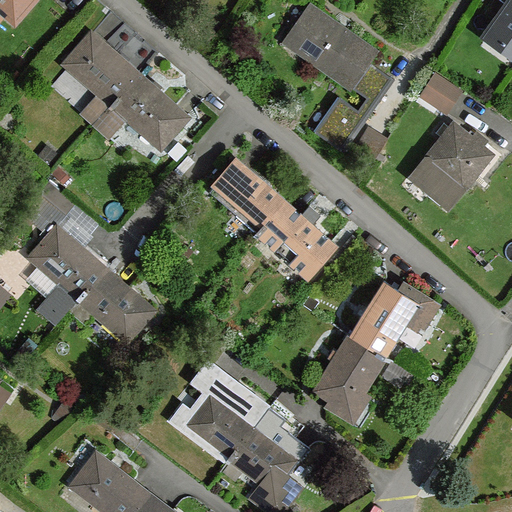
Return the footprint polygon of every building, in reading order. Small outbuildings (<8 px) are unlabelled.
[(37,0),(0,0),(0,12),(16,26),(37,0)] [(306,7),(279,49),(362,102),(356,112),(337,100),(312,138),(341,157),(390,82),(368,67),(377,53),(306,7)] [(191,120),(90,32),(61,65),(162,153),(191,120)] [(421,93),(451,113),(468,87),(439,67),(421,93)] [(374,122),(362,140),(380,152),(392,135),(374,122)] [(455,123),(423,163),(465,195),(496,155),(455,123)] [(236,162),(205,197),(305,282),(335,246),(236,162)] [(57,228),(25,263),(123,352),(155,316),(57,228)] [(0,309),(0,310),(16,290),(0,278),(0,309)] [(422,308),(382,283),(314,392),(354,417),(422,308)] [(210,394),(184,430),(278,497),(304,461),(210,394)] [(176,511),(97,454),(69,492),(96,511),(176,511)]
